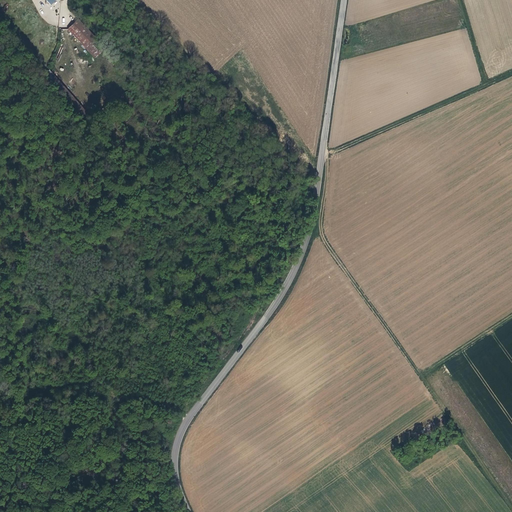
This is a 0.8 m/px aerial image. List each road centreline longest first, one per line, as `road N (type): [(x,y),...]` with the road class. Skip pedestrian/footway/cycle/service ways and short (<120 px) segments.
road 1 (tertiary): [(189,511),(175,475),(178,438),(279,299),(307,238),(344,0)]
road 2 (track): [(322,149),(325,243),(511,508)]
road 3 (track): [(325,155),(511,73)]
